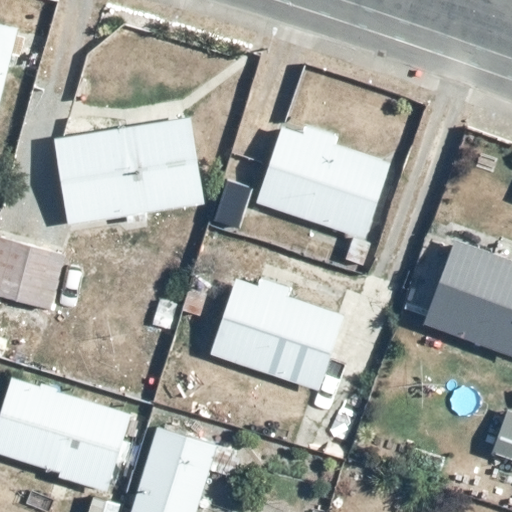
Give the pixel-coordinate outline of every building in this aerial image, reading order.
[(0,96),(16,31),(0,27),(0,96)] [(202,207),(191,120),(54,137),(65,225),(202,207)] [(303,120),(298,134),(282,128),(256,203),(363,240),(389,165),(340,148),(344,135),(303,120)] [(511,247),(460,229),(425,325),(511,356),(511,247)] [(62,253),(0,237),(0,297),(48,309),(62,253)] [(255,274),(253,281),(236,275),(209,352),(318,390),(345,313),(299,297),(301,290),(255,274)] [(129,413),(10,376),(0,408),(0,454),(106,487),(129,413)] [(194,511),(216,441),(155,423),(128,511),(194,511)] [(511,432),(498,427),(489,450),(511,458),(511,432)] [(305,511),(318,467),(269,454),(254,507),(271,511),(305,511)] [(119,511),(123,501),(93,492),(87,511),(119,511)]
